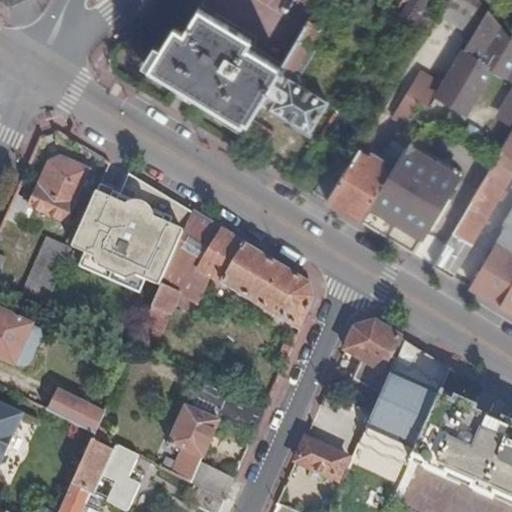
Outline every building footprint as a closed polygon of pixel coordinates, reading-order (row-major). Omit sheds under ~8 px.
[(428,0),(411,0),(402,16),(425,30),(436,13),(425,7),(428,0)] [(474,36),(491,10),(483,0),(452,0),(442,16),(474,36)] [(249,125),(254,119),(263,103),(284,69),(247,47),(252,39),(199,6),(184,31),(175,26),(149,69),(170,81),(172,77),(249,125)] [(511,101),(504,115),(511,120),(511,35),(491,10),(474,36),(446,84),(439,96),(450,103),(452,99),(471,110),(496,68),(511,77),(511,101)] [(323,29),(312,21),(301,41),(312,48),(323,29)] [(312,48),(301,41),(284,69),(263,103),(312,133),(330,102),(305,87),(299,83),(303,78),(317,52),(312,48)] [(418,131),(439,96),(446,84),(422,70),(395,117),(418,131)] [(299,83),(305,87),(308,81),(303,78),(299,83)] [(249,125),(245,133),(267,147),(276,132),(254,119),(249,125)] [(511,139),(503,155),(437,265),(454,276),(474,244),(474,243),(511,177),(511,171),(510,170),(511,167),(511,139)] [(347,211),(364,221),(407,149),(395,141),(384,161),(373,154),(372,158),(359,151),(355,159),(330,201),(347,211)] [(396,241),(416,253),(462,177),(410,145),(407,149),(364,221),(396,241)] [(317,192),(330,201),(355,159),(341,151),(317,192)] [(33,202),(17,195),(6,219),(22,226),(30,207),(68,224),(76,207),(75,205),(90,171),(63,158),(51,163),(33,202)] [(173,201),(136,179),(127,183),(123,191),(117,205),(111,202),(97,196),(89,212),(74,247),(97,258),(92,269),(134,289),(139,278),(161,288),(194,214),(173,201)] [(117,188),(104,181),(102,184),(116,191),(117,188)] [(116,191),(102,184),(97,196),(111,202),(116,191)] [(117,188),(116,191),(111,202),(117,205),(123,191),(117,188)] [(74,247),(89,212),(84,210),(68,246),(50,239),(24,297),(47,308),(74,247)] [(257,252),(194,214),(161,288),(141,336),(158,344),(168,322),(163,319),(165,314),(172,317),(177,304),(196,313),(211,277),(302,332),(316,299),(311,284),(257,252)] [(474,288),(503,306),(511,290),(511,215),(506,225),(510,227),(474,288)] [(511,311),(511,290),(503,306),(511,311)] [(32,326),(0,311),(0,357),(23,369),(31,365),(39,349),(36,342),(27,338),(32,326)] [(382,395),(406,342),(389,331),(377,324),(358,329),(348,351),(365,362),(356,380),(382,395)] [(426,354),(406,342),(382,395),(365,435),(363,439),(413,461),(442,394),(452,369),(426,354)] [(287,365),(294,349),(286,345),(279,362),(287,365)] [(62,392),(52,412),(97,435),(100,429),(106,415),(62,392)] [(266,411),(231,394),(222,412),(258,430),(266,411)] [(511,425),(442,394),(413,461),(433,470),(511,505),(511,425)] [(0,472),(26,416),(0,404),(0,472)] [(221,423),(188,408),(172,444),(205,459),(221,423)] [(100,429),(97,435),(105,439),(108,433),(100,429)] [(363,439),(365,435),(356,431),(345,456),(349,459),(354,461),(363,439)] [(116,452),(95,441),(75,485),(93,494),(95,495),(104,476),(117,483),(108,502),(128,511),(141,484),(129,479),(139,456),(120,446),(116,452)] [(349,460),(308,442),(298,462),(340,481),(349,460)] [(227,500),(236,480),(202,463),(192,483),(196,485),(227,500)] [(93,494),(75,485),(62,511),(98,511),(87,507),(93,494)] [(209,511),(221,511),(227,500),(196,485),(187,501),(209,511)] [(101,511),(106,501),(95,495),(93,494),(87,507),(98,511),(101,511)]
